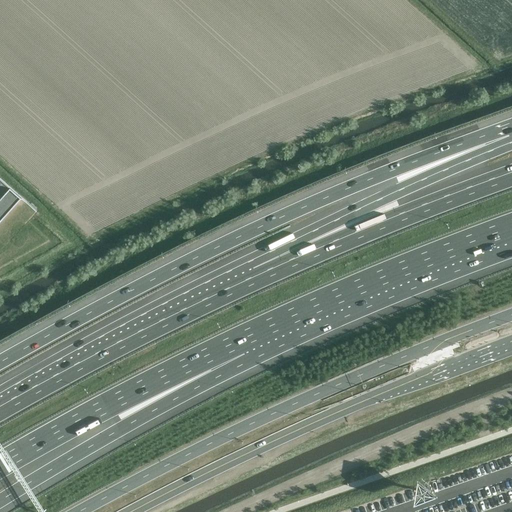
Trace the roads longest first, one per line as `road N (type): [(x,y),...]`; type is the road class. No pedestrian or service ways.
road 1 (motorway): [(508,135),(338,191),(0,364)]
road 2 (tertiary): [(511,316),(338,385),(79,511)]
road 3 (tertiary): [(131,511),(265,444),(511,343)]
road 4 (motorway): [(239,340),(511,227)]
road 5 (motorway): [(508,135),(395,191),(255,276)]
road 6 (motorway): [(0,501),(124,426),(239,340)]
road 7 (motorway): [(255,276),(0,410)]
road 8 (motorway): [(511,175),(255,276)]
road 9 (motorway): [(0,464),(239,340)]
